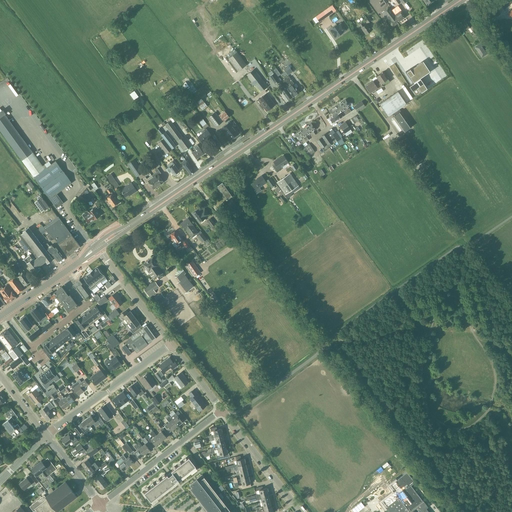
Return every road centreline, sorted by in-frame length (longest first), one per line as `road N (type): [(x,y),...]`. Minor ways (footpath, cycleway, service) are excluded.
road 1 (primary): [(95,248),(460,0)]
road 2 (residential): [(99,505),(222,409)]
road 3 (residential): [(46,435),(170,345)]
road 4 (residential): [(300,511),(222,409)]
road 5 (residential): [(170,345),(95,248)]
